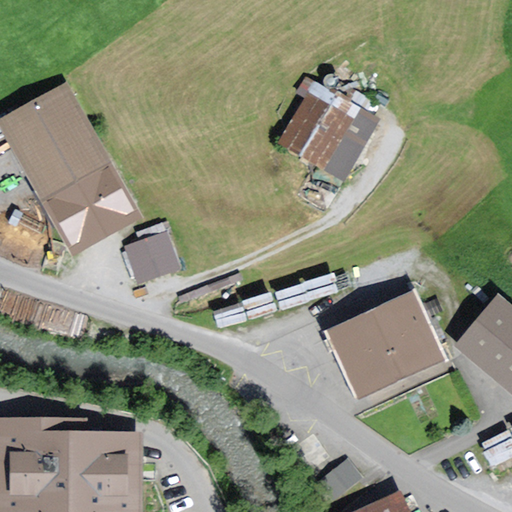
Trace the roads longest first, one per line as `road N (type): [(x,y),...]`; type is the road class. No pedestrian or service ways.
road 1 (unclassified): [(477,511),(203,340)]
road 2 (track): [(146,321),(161,303),(326,222),(388,138)]
road 3 (unclassified): [(0,402),(161,435),(185,460),(208,511)]
road 4 (tertiary): [(0,270),(203,340)]
